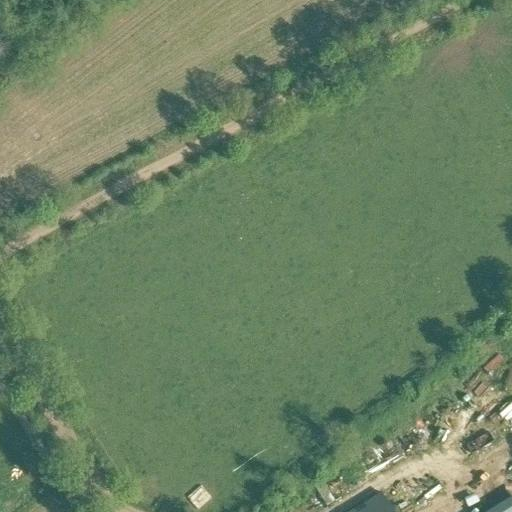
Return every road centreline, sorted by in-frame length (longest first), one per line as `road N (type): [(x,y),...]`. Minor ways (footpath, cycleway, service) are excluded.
road 1 (track): [(468,0),(0,253)]
road 2 (track): [(114,511),(0,321)]
